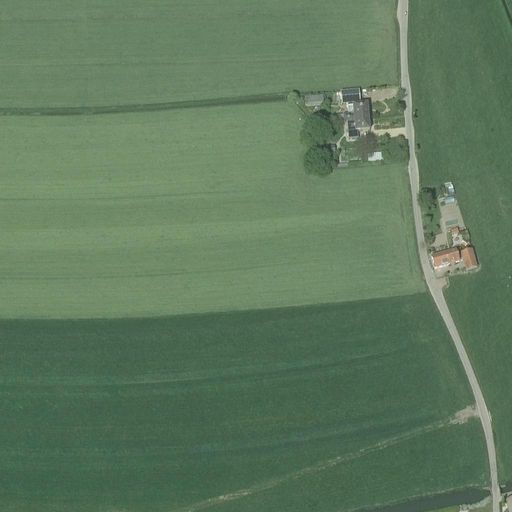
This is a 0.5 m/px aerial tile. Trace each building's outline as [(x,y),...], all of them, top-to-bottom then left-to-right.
[(340,93),(341,105),(359,103),(358,92),(340,93)] [(306,97),(307,108),(323,107),(323,96),(306,97)] [(338,117),(339,121),(343,120),(368,118),(367,105),(347,107),(348,116),(338,117)] [(343,120),(339,121),(339,122),(343,121),(344,126),(354,125),(355,134),(369,132),(368,118),(343,120)] [(324,147),(325,156),(335,155),(334,147),(324,147)] [(477,268),(472,250),(460,254),(465,271),(477,268)] [(433,257),(436,269),(460,263),(456,251),(433,257)]
